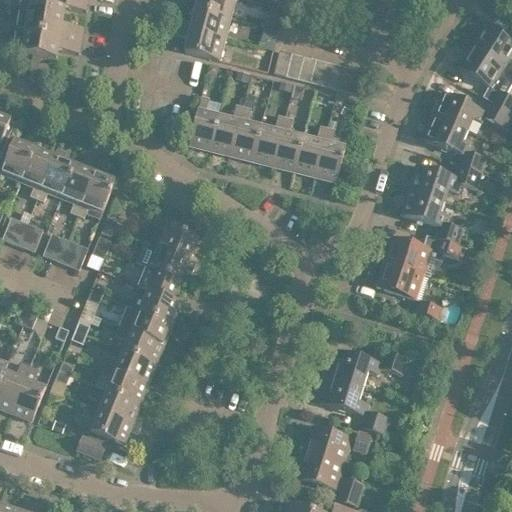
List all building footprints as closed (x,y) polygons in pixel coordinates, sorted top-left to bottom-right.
[(17,0),(16,8),(61,16),(62,8),(84,11),(85,0),(17,0)] [(195,0),(193,10),(227,18),(231,0),(195,0)] [(276,30),(281,9),(267,6),(262,26),(276,30)] [(16,8),(12,29),(78,41),(81,28),(59,24),(61,16),(16,8)] [(173,27),(222,39),(227,18),(193,10),(189,23),(175,20),(173,27)] [(504,33),(503,35),(511,40),(511,21),(510,23),(504,33)] [(511,44),(483,26),(470,47),(511,74),(511,62),(507,59),(511,50),(511,44)] [(186,38),(182,52),(216,61),(222,39),(173,27),(172,35),(186,38)] [(8,51),(30,55),(26,77),(55,81),(57,68),(52,67),(55,50),(76,54),(78,41),(12,29),(8,51)] [(271,51),(273,41),(263,39),(261,48),(271,51)] [(511,74),(470,47),(456,68),(485,87),(480,98),(490,103),(511,114),(511,112),(511,99),(503,95),(509,84),(511,86),(511,74)] [(289,54),(277,51),(271,74),(283,77),(289,54)] [(301,57),(289,54),(283,77),(295,80),(301,57)] [(313,60),(301,57),(295,80),(307,83),(313,60)] [(307,83),(319,86),(325,63),(313,60),(307,83)] [(319,86),(331,89),(337,66),(325,63),(319,86)] [(216,67),(206,65),(204,75),(213,77),(216,67)] [(331,89),(344,92),(349,69),(337,66),(331,89)] [(349,69),(344,92),(356,95),(362,72),(349,69)] [(247,75),(235,72),(232,80),(245,83),(247,75)] [(290,86),(277,82),(275,90),(288,93),(290,86)] [(288,93),(287,97),(298,99),(301,88),(290,86),(288,93)] [(440,92),(430,116),(465,131),(470,119),(479,123),(481,118),(503,130),(511,114),(490,103),(484,113),(473,109),(474,107),(440,92)] [(243,100),(240,108),(248,110),(249,110),(253,98),(244,95),(243,100)] [(194,112),(190,131),(186,146),(207,151),(216,117),(202,114),(206,100),(198,98),(195,112),(194,112)] [(216,117),(207,151),(228,156),(240,108),(233,106),(229,120),(216,117)] [(240,108),(228,156),(249,162),(258,127),(244,124),(248,110),(240,108)] [(459,155),(455,167),(478,174),(483,159),(467,154),(470,147),(460,142),(465,131),(430,116),(430,117),(432,117),(422,141),(448,152),(448,151),(459,155)] [(258,127),(249,162),(270,167),(282,119),(275,117),(271,131),(258,127)] [(282,119),(270,167),(291,172),(300,138),(286,135),(290,121),(282,119)] [(300,138),(291,172),(312,177),(324,129),(317,127),(313,141),(300,138)] [(324,129),(312,177),(334,183),(342,148),(328,145),(332,131),(324,129)] [(0,174),(5,177),(18,182),(26,161),(31,149),(7,139),(9,135),(7,134),(0,152),(0,174)] [(34,199),(38,190),(51,157),(31,149),(18,182),(32,187),(28,197),(34,199)] [(42,202),(46,193),(58,198),(72,165),(60,160),(63,154),(54,150),(51,157),(38,190),(34,199),(42,202)] [(58,198),(72,204),(68,213),(74,216),(92,173),(72,165),(58,198)] [(413,165),(405,190),(441,202),(445,189),(455,193),(457,185),(473,190),(478,174),(455,167),(452,178),(413,165)] [(82,219),(84,214),(97,219),(112,181),(92,173),(74,216),(82,219)] [(441,202),(405,190),(397,215),(435,227),(432,239),(455,246),(460,230),(444,225),(447,217),(437,214),(441,202)] [(157,211),(156,215),(152,224),(154,225),(146,243),(146,244),(152,247),(186,260),(194,239),(196,232),(202,234),(208,221),(184,211),(180,220),(157,211)] [(0,238),(0,239),(15,246),(24,224),(8,218),(0,238)] [(15,246),(31,253),(40,231),(24,224),(15,246)] [(40,256),(56,262),(64,241),(49,234),(40,256)] [(390,238),(382,262),(420,275),(425,257),(439,262),(441,255),(454,259),(458,247),(455,246),(432,239),(424,236),(421,248),(390,238)] [(93,246),(104,251),(108,242),(96,237),(93,246)] [(56,262),(73,269),(82,248),(64,241),(56,262)] [(144,267),(177,280),(182,269),(190,272),(193,263),(186,260),(152,247),(146,245),(146,244),(146,243),(141,242),(133,263),(144,267)] [(101,259),(104,251),(93,246),(89,255),(101,259)] [(420,275),(382,262),(373,287),(411,299),(420,275)] [(169,301),(170,300),(177,280),(144,267),(136,288),(144,291),(145,290),(169,301)] [(461,280),(459,285),(467,288),(470,279),(465,278),(461,280)] [(88,291),(99,296),(103,287),(92,282),(88,291)] [(128,307),(136,311),(170,324),(178,303),(170,300),(169,301),(145,290),(144,291),(136,288),(128,307)] [(88,291),(84,300),(96,305),(99,296),(88,291)] [(413,313),(434,320),(438,308),(417,301),(413,313)] [(116,326),(162,344),(170,324),(136,311),(124,306),(116,326)] [(12,322),(20,325),(25,314),(16,311),(12,322)] [(25,314),(20,325),(29,329),(34,318),(25,314)] [(76,322),(72,331),(83,336),(87,327),(76,322)] [(113,336),(125,340),(120,351),(154,364),(162,344),(116,326),(113,336)] [(52,338),(61,342),(66,331),(57,327),(52,338)] [(72,331),(68,340),(80,345),(83,336),(72,331)] [(326,376),(360,387),(365,373),(376,376),(378,369),(400,376),(405,359),(382,352),(378,364),(334,350),(326,376)] [(104,356),(100,366),(145,384),(145,385),(152,388),(155,381),(148,378),(154,364),(120,351),(116,361),(104,356)] [(18,362),(12,376),(2,372),(0,375),(0,409),(8,413),(22,380),(27,366),(18,362)] [(59,362),(56,371),(67,376),(71,367),(59,362)] [(27,366),(22,380),(8,413),(29,422),(43,388),(31,384),(36,370),(27,366)] [(96,376),(108,381),(104,391),(137,404),(145,385),(145,384),(100,366),(96,376)] [(56,371),(52,380),(63,385),(67,376),(56,371)] [(356,402),(360,387),(326,376),(318,403),(362,417),(358,428),(381,436),(386,419),(364,412),(366,405),(356,402)] [(104,391),(96,410),(96,411),(137,427),(139,421),(132,418),(137,404),(104,391)] [(80,416),(92,421),(88,432),(85,439),(79,437),(74,450),(98,460),(103,446),(106,439),(121,445),(127,431),(134,434),(137,427),(96,411),(96,410),(84,406),(80,416)] [(53,420),(49,429),(58,432),(61,424),(53,420)] [(302,453),(341,464),(345,449),(361,454),(367,436),(356,432),(353,442),(310,428),(302,453)] [(336,479),(341,464),(302,453),(294,477),(338,491),(335,501),(353,506),(360,486),(336,479)]
